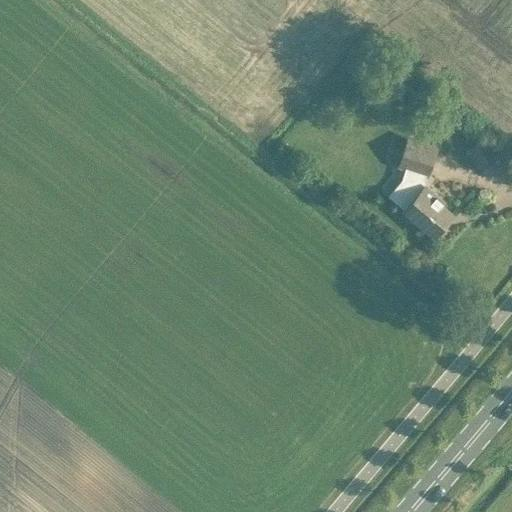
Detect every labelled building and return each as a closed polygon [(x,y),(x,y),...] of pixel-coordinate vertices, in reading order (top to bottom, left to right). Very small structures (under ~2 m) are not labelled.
[(404,102),(413,91),(368,54),(359,65),(404,102)] [(399,165),(411,169),(389,195),(434,234),(452,213),(440,203),(443,200),(424,184),(424,185),(421,182),(424,173),(427,174),(436,145),(408,136),(399,165)] [(479,139),(467,148),(481,167),(493,158),(479,139)] [(0,325),(0,511),(6,511),(49,427),(66,435),(118,330),(99,321),(111,296),(89,285),(78,306),(47,291),(24,337),(0,325)] [(71,511),(76,503),(40,486),(27,511),(71,511)]
